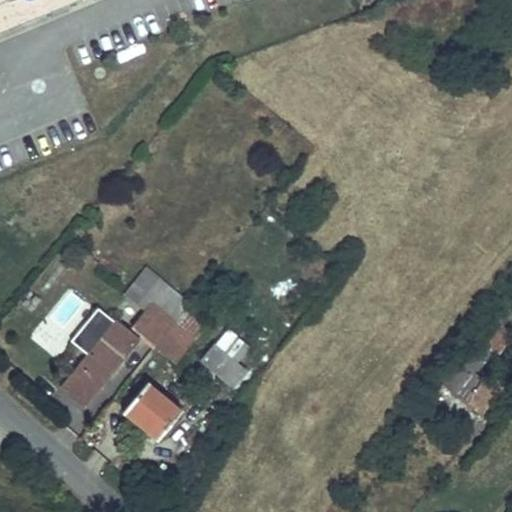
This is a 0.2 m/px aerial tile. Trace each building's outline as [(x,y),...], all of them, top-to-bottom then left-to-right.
[(0,0),(0,32),(89,0),(0,0)] [(470,42),(457,57),(473,68),(484,53),(470,42)] [(195,290),(152,255),(127,284),(154,305),(135,328),(154,343),(195,290)] [(221,312),(195,290),(154,343),(178,364),(221,312)] [(64,385),(87,403),(138,341),(98,307),(72,339),(90,355),(64,385)] [(492,351),(495,354),(511,333),(511,331),(503,323),(505,319),(499,314),(479,339),(492,351)] [(220,347),(207,363),(236,387),(249,371),(237,361),(249,346),(236,335),(224,350),(220,347)] [(443,383),(480,413),(499,391),(475,371),(492,351),(479,339),(443,383)] [(182,411),(142,379),(120,405),(161,439),(182,411)]
